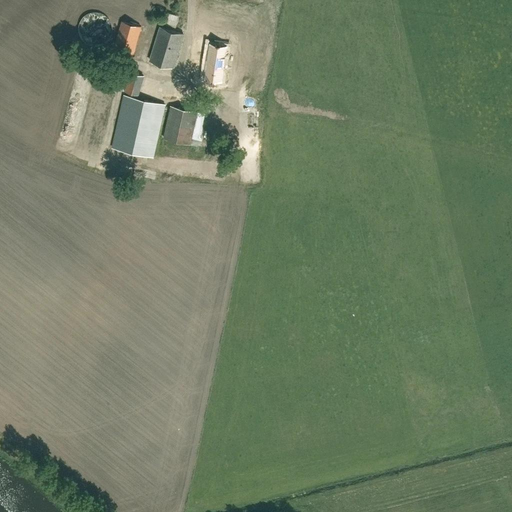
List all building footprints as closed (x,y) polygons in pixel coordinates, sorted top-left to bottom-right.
[(168,23),(178,26),(181,15),(171,12),(168,23)] [(122,21),(113,50),(132,55),(141,26),(122,21)] [(150,60),(173,67),(184,34),(160,26),(150,60)] [(206,57),(203,68),(201,75),(202,75),(210,78),(219,80),(221,74),(229,47),(212,42),(209,52),(208,52),(206,57)] [(131,72),(125,92),(138,95),(144,76),(131,72)] [(124,95),(112,147),(153,157),(165,104),(124,95)] [(198,111),(170,105),(163,138),(191,145),(198,111)]
